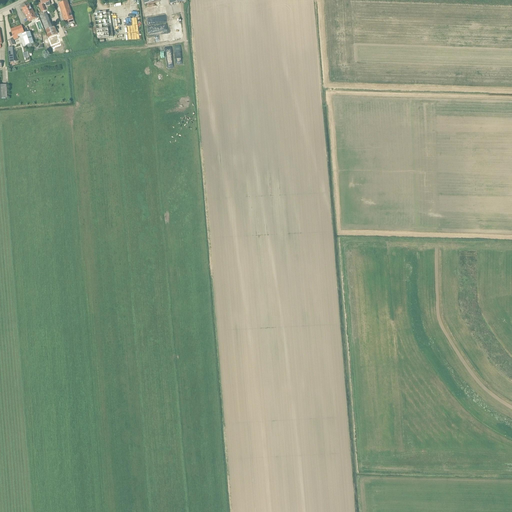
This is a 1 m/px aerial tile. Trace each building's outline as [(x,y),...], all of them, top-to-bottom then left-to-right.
[(39,5),(42,12),(46,11),(43,5),(45,4),(46,7),(50,5),(49,3),(50,2),(48,0),(39,0),(41,4),(39,5)] [(59,4),(64,22),(66,22),(67,24),(74,22),(67,1),(59,4)] [(35,15),(32,9),(29,5),(22,9),(29,23),(37,19),(36,17),(38,16),(37,14),(35,15)] [(110,13),(104,14),(94,15),(97,39),(95,40),(95,41),(97,41),(97,43),(103,42),(103,41),(107,41),(107,38),(118,37),(117,32),(112,33),(110,13)] [(47,14),(40,16),(46,30),(52,28),(47,14)] [(24,32),(23,31),(21,26),(16,28),(16,29),(11,31),(11,30),(13,36),(14,40),(18,39),(18,38),(20,37),(24,49),(27,48),(26,47),(26,46),(22,35),(23,35),(22,33),(24,32)] [(60,42),(54,27),(52,28),(46,30),(45,30),(51,46),(60,42)] [(28,33),(23,35),(22,35),(26,46),(26,47),(33,44),(32,40),(31,40),(28,33)] [(9,42),(6,43),(8,47),(14,45),(15,45),(12,39),(8,40),(9,42)]
